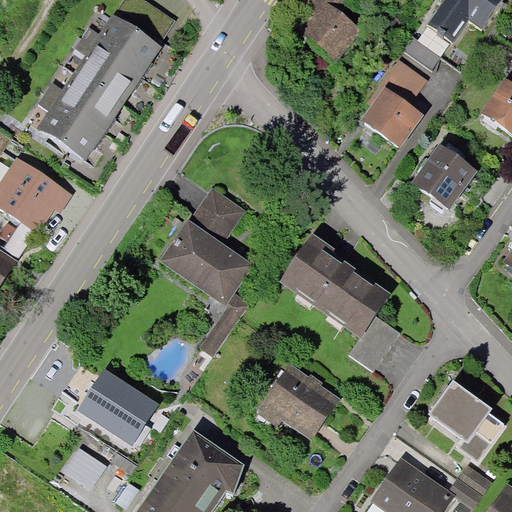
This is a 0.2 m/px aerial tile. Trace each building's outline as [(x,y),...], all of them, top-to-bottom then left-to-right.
[(353,8),(343,0),(309,0),(304,7),(315,16),(299,36),(337,67),(362,36),(344,21),(353,8)] [(508,3),(504,0),(449,0),(428,30),(450,45),(465,24),(484,37),(508,3)] [(43,131),(90,164),(167,55),(119,22),(43,131)] [(389,95),(364,126),(402,156),(429,123),(411,108),(428,87),(399,64),(380,88),(389,95)] [(511,89),(509,88),(484,121),(511,142),(511,89)] [(443,151),(414,189),(452,218),(481,179),(443,151)] [(68,195),(18,165),(0,195),(0,212),(43,238),(68,195)] [(244,216),(213,194),(163,266),(227,311),(200,349),(214,358),(252,305),(239,296),(257,271),(222,247),(244,216)] [(362,337),(391,298),(316,243),(287,282),(362,337)] [(0,298),(20,269),(0,255),(0,298)] [(511,256),(503,270),(511,276),(511,256)] [(315,443),(341,408),(290,371),(264,407),(315,443)] [(436,423),(466,446),(487,418),(457,395),(436,423)] [(147,511),(222,511),(249,477),(201,441),(147,511)] [(380,507),(386,511),(454,511),(459,507),(410,470),(380,507)] [(511,511),(511,500),(503,511),(511,511)]
